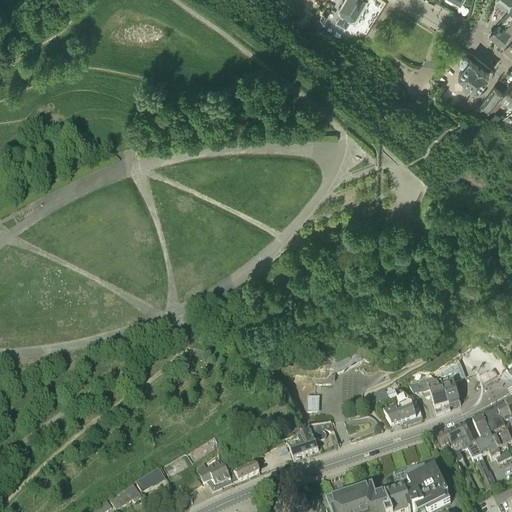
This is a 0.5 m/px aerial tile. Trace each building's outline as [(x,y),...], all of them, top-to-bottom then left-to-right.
[(339,13),(340,14),(337,20),(339,22),(338,24),(342,27),(344,24),(346,26),(350,20),(352,20),(352,19),(356,18),(356,19),(357,19),(357,18),(360,12),(361,13),(361,12),(360,11),(364,6),(365,5),(364,5),(366,0),(343,0),(343,1),(342,1),(342,2),(343,2),(339,8),(338,9),(340,9),(340,12),(339,13)] [(511,0),(497,0),(509,9),(507,11),(509,13),(500,23),(490,34),(501,44),(511,31),(511,0)] [(511,31),(501,44),(511,53),(511,31)] [(458,74),(464,78),(462,81),(464,83),(463,85),(468,89),(470,87),(473,90),(475,86),(479,89),(489,75),(482,69),(483,69),(477,64),(477,65),(467,57),(464,57),(460,63),(460,65),(463,68),(458,74)] [(511,104),(511,82),(510,85),(510,84),(503,93),(502,96),(511,104)] [(503,93),(494,87),(482,105),(491,111),(502,96),(503,93)] [(459,102),(454,109),(467,118),(472,112),(459,102)] [(511,372),(511,353),(508,357),(510,358),(503,364),(511,372)] [(448,365),(454,384),(463,381),(457,363),(453,365),(452,363),(448,365)] [(457,396),(454,384),(448,365),(435,372),(438,381),(441,380),(450,412),(450,410),(457,407),(459,408),(461,407),(459,402),(457,396)] [(435,413),(436,417),(450,412),(441,380),(438,381),(435,372),(432,374),(424,374),(418,373),(410,377),(411,382),(419,380),(423,396),(429,394),(435,413)] [(323,387),(323,385),(331,385),(334,381),(334,377),(316,379),(316,385),(318,385),(318,387),(323,387)] [(396,411),(401,426),(416,421),(415,417),(420,415),(419,411),(401,392),(391,396),(395,409),(396,411)] [(389,401),(388,398),(387,395),(387,394),(372,399),(376,406),(377,406),(378,405),(389,401)] [(318,413),(318,399),(316,399),(308,399),(308,413),(318,413)] [(511,423),(504,408),(496,412),(511,446),(511,423)] [(392,428),(401,426),(396,411),(383,415),(392,428)] [(488,416),(482,420),(499,455),(507,451),(511,448),(511,446),(496,412),(495,413),(488,417),(488,416)] [(482,420),(473,424),(482,444),(476,447),(482,460),(489,457),(491,463),(496,461),(498,466),(511,460),(511,457),(510,457),(507,451),(499,455),(482,420)] [(289,448),(293,462),(318,453),(314,440),(317,439),(317,440),(318,441),(319,442),(321,443),(322,443),(324,442),(325,441),(326,440),(326,438),(326,437),(326,435),(325,434),(323,433),(324,431),(332,435),(335,431),(333,425),(309,427),(310,431),(297,435),(299,444),(289,448)] [(473,464),(474,468),(484,463),(482,460),(476,447),(473,448),(464,428),(446,437),(451,447),(449,448),(451,453),(453,456),(461,473),(467,470),(459,454),(467,450),(473,464)] [(446,437),(431,442),(437,454),(438,454),(442,462),(447,460),(445,456),(451,453),(449,448),(451,447),(446,437)] [(232,485),(258,475),(253,463),(228,474),(232,485)] [(489,474),(484,463),(474,468),(486,492),(494,489),(493,487),(496,486),(490,474),(489,474)] [(213,493),(231,485),(232,485),(228,474),(226,474),(222,464),(199,475),(202,483),(207,481),(213,493)] [(436,511),(451,505),(447,498),(449,498),(435,471),(408,485),(410,490),(405,493),(409,511),(436,511)] [(155,487),(164,482),(158,472),(136,486),(141,494),(154,486),(155,487)] [(134,504),(140,500),(132,487),(122,492),(123,494),(110,502),(116,511),(132,502),(134,504)] [(471,492),(475,499),(480,497),(476,489),(471,492)] [(372,492),(328,507),(329,511),(379,511),(376,502),(372,492)] [(405,492),(376,502),(379,511),(409,511),(405,493),(405,492)] [(493,495),(477,502),(474,504),(477,511),(511,511),(511,497),(497,505),(494,499),(493,495)] [(94,511),(91,511),(108,511),(111,511),(106,502),(93,510),(94,511)]
